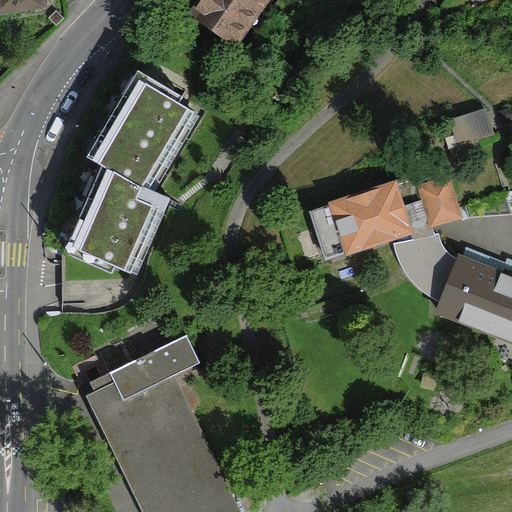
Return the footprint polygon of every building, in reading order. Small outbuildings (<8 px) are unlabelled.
[(43,0),(0,0),(0,15),(45,8),(43,0)] [(265,0),(194,0),(184,13),(231,47),(265,0)] [(105,162),(160,190),(199,117),(132,81),(91,155),(105,162)] [(175,197),(160,190),(105,162),(62,241),(131,279),(175,197)] [(324,257),(386,238),(430,224),(459,215),(446,175),(402,189),(398,179),(308,207),(324,257)] [(442,299),(457,258),(439,246),(430,224),(386,238),(393,250),(402,264),(413,282),(429,293),(442,299)] [(511,339),(511,278),(457,258),(442,299),(437,311),(511,339)] [(187,334),(81,384),(141,511),(238,511),(177,382),(204,370),(187,334)]
